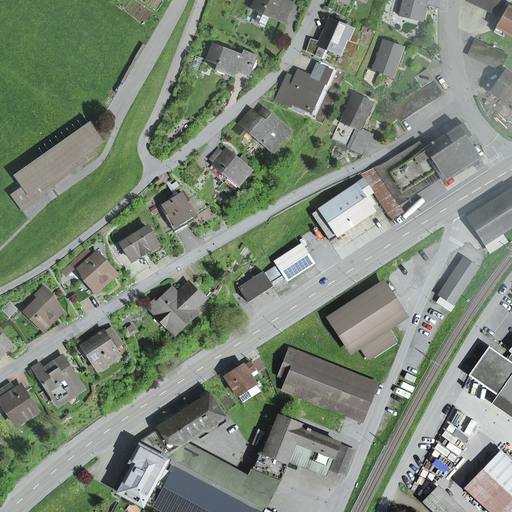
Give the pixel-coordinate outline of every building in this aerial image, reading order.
[(269,18),(271,15),(285,21),(293,3),(286,0),(254,0),(250,9),(259,13),(255,21),(266,26),(269,18)] [(403,0),(399,16),(417,20),(420,10),(423,10),(425,0),(403,0)] [(505,4),(495,0),(465,0),(465,1),(499,17),(505,4)] [(511,8),(508,6),(496,27),(505,32),(511,36),(511,8)] [(283,24),(285,21),(271,15),(269,18),(283,24)] [(339,54),(343,45),(340,43),(343,37),(346,38),(348,39),(352,30),(329,20),(320,42),(311,40),(307,51),(323,59),(328,49),(339,54)] [(502,36),(505,32),(496,27),(494,32),(502,36)] [(390,77),(394,65),(396,66),(403,47),(383,40),(372,71),(390,77)] [(501,69),(507,55),(474,40),(468,54),(501,69)] [(235,72),(237,68),(250,74),(257,55),(243,50),(242,54),(212,43),(207,57),(218,62),(217,65),(215,70),(234,77),(235,72)] [(196,56),(191,68),(198,71),(202,58),(196,56)] [(285,83),(277,100),(291,106),(292,103),(308,111),(310,107),(321,82),(325,84),(330,71),(317,65),(312,78),(299,72),(295,79),(292,86),(285,83)] [(389,79),(394,81),(399,67),(396,66),(394,65),(390,77),(389,79)] [(249,77),(250,74),(237,68),(235,72),(249,77)] [(422,88),(434,80),(426,69),(414,77),(422,88)] [(511,75),(505,71),(491,90),(511,105),(511,75)] [(285,83),(292,86),(295,79),(288,75),(285,83)] [(443,93),(434,80),(422,88),(390,108),(399,121),(443,93)] [(310,107),(314,109),(325,84),(321,82),(310,107)] [(353,93),(331,139),(348,147),(359,152),(363,143),(366,144),(371,135),(361,131),(357,128),(361,119),(364,120),(372,102),(353,93)] [(249,112),(239,123),(247,130),(271,150),(272,149),(287,131),(288,130),(264,110),(257,118),(249,112)] [(89,123),(99,137),(108,131),(98,116),(89,123)] [(357,128),(361,131),(366,121),(364,120),(361,119),(357,128)] [(93,149),(103,142),(99,137),(89,123),(88,123),(89,124),(89,125),(45,156),(16,176),(15,175),(23,187),(11,195),(23,212),(24,211),(47,196),(43,191),(49,187),(50,188),(50,187),(76,170),(74,168),(80,164),(81,166),(97,154),(98,155),(93,149)] [(242,136),(247,130),(239,123),(234,130),(242,136)] [(440,179),(478,155),(468,140),(465,135),(469,132),(463,123),(433,143),(432,141),(431,143),(432,144),(424,149),(415,155),(410,147),(383,164),(402,193),(408,194),(418,187),(427,181),(428,175),(435,171),(440,179)] [(272,149),(275,152),(290,133),(287,131),(272,149)] [(415,155),(424,149),(419,141),(410,147),(415,155)] [(363,143),(359,152),(348,147),(347,148),(348,149),(360,155),(361,155),(366,144),(363,143)] [(238,187),(238,188),(253,170),(247,165),(239,159),(226,148),(224,150),(220,146),(210,157),(215,161),(213,163),(214,163),(223,171),(218,177),(222,180),(225,180),(224,182),(234,191),(238,187)] [(247,165),(250,162),(242,155),(239,159),(247,165)] [(440,179),(442,182),(480,158),(478,155),(440,179)] [(182,174),(193,183),(204,170),(193,161),(182,174)] [(209,169),(218,177),(223,171),(214,163),(209,169)] [(408,194),(402,193),(383,164),(383,163),(360,174),(364,179),(372,192),(391,221),(404,213),(399,206),(440,179),(435,171),(428,175),(427,181),(418,187),(408,194)] [(368,194),(372,192),(364,179),(318,210),(337,236),(374,211),(371,206),(364,197),(368,194)] [(178,196),(175,191),(181,187),(177,181),(171,185),(169,181),(166,183),(173,194),(171,200),(172,199),(178,196)] [(511,188),(468,218),(485,243),(499,233),(511,224),(511,188)] [(162,206),(172,223),(170,224),(174,231),(187,223),(184,219),(190,216),(195,213),(190,206),(189,206),(186,203),(188,202),(182,193),(178,196),(172,199),(171,200),(162,206)] [(371,206),(374,204),(368,194),(364,197),(371,206)] [(330,241),(337,236),(318,210),(312,213),(330,241)] [(174,231),(176,235),(189,227),(187,223),(174,231)] [(156,242),(147,227),(134,235),(145,253),(147,251),(153,260),(166,252),(159,240),(156,242)] [(485,243),(490,251),(505,242),(499,233),(485,243)] [(148,264),(142,255),(145,253),(134,235),(118,245),(121,251),(125,249),(130,258),(127,259),(135,272),(148,264)] [(288,282),(314,264),(301,244),(274,261),(277,265),(264,274),(272,286),(285,278),(288,282)] [(148,264),(153,260),(147,251),(145,253),(142,255),(148,264)] [(115,275),(96,253),(91,258),(85,252),(72,263),(76,267),(76,266),(86,277),(85,279),(95,290),(103,283),(104,285),(115,275)] [(463,258),(439,295),(440,296),(453,305),(478,267),(463,258)] [(72,263),(63,271),(66,275),(76,267),(72,263)] [(239,289),(239,290),(247,302),(272,286),(264,274),(264,273),(239,289)] [(178,293),(183,299),(194,289),(189,283),(178,293)] [(385,325),(403,313),(385,286),(331,322),(348,349),(357,343),(367,358),(370,358),(396,342),(385,325)] [(53,316),(55,319),(57,317),(62,312),(54,303),(54,301),(54,298),(44,288),(36,295),(39,298),(25,312),(34,321),(36,318),(44,325),(53,316)] [(165,325),(174,335),(197,313),(193,310),(204,299),(194,289),(183,299),(178,293),(172,288),(163,297),(161,294),(151,304),(152,305),(153,303),(160,311),(160,316),(167,323),(165,325)] [(233,294),(241,307),(247,302),(239,290),(233,294)] [(440,296),(436,302),(450,312),(454,306),(453,305),(440,296)] [(167,323),(160,316),(160,311),(153,303),(152,305),(148,307),(165,325),(167,323)] [(25,342),(27,345),(61,324),(57,317),(55,319),(53,316),(44,325),(45,329),(25,342)] [(103,332),(106,335),(113,330),(111,327),(103,332)] [(108,367),(108,364),(120,357),(114,349),(122,344),(113,330),(106,335),(103,332),(86,343),(95,356),(90,359),(98,371),(100,370),(103,371),(108,367)] [(0,355),(10,345),(0,334),(0,355)] [(90,359),(95,356),(86,343),(82,346),(90,359)] [(488,348),(471,373),(499,393),(511,374),(511,353),(506,361),(488,348)] [(285,390),(360,420),(374,384),(289,350),(279,375),(290,379),(285,390)] [(251,396),(246,389),(255,383),(250,377),(266,367),(259,357),(250,363),(250,362),(237,370),(234,372),(226,377),(242,402),(251,396)] [(52,396),(56,403),(82,386),(64,360),(64,361),(61,362),(59,361),(56,361),(53,364),(43,370),(39,364),(27,372),(32,379),(38,376),(47,389),(52,396)] [(511,374),(499,393),(492,403),(511,417),(511,374)] [(6,396),(16,390),(11,382),(2,388),(6,396)] [(0,400),(17,425),(37,412),(21,386),(16,390),(6,396),(2,388),(0,389),(0,400)] [(56,403),(59,407),(84,390),(82,386),(56,403)] [(45,400),(52,396),(47,389),(40,394),(45,400)] [(196,398),(199,401),(200,400),(209,394),(208,393),(205,392),(196,398)] [(149,445),(158,450),(153,453),(162,458),(182,445),(197,435),(204,431),(208,431),(215,426),(217,422),(224,417),(225,417),(210,394),(209,394),(200,400),(199,401),(189,408),(181,413),(179,414),(174,418),(165,423),(159,427),(160,429),(158,430),(145,439),(149,445)] [(177,411),(179,414),(181,413),(189,408),(188,406),(185,405),(177,411)] [(277,479),(279,480),(287,459),(300,428),(301,426),(275,416),(254,469),(277,479)] [(215,426),(217,428),(227,422),(224,417),(217,422),(215,426)] [(158,450),(149,445),(145,439),(158,430),(160,429),(159,427),(135,443),(137,444),(153,453),(158,450)] [(301,461),(328,472),(339,444),(309,432),(310,430),(307,428),(306,431),(300,428),(287,459),(300,464),(301,461)] [(197,435),(200,440),(210,433),(208,431),(204,431),(197,435)] [(257,433),(252,445),(258,448),(263,435),(257,433)] [(119,493),(142,506),(144,503),(167,463),(168,461),(162,458),(153,453),(137,444),(126,464),(133,467),(119,493)] [(167,463),(188,475),(199,454),(182,445),(162,458),(168,461),(167,463)] [(341,445),(331,471),(345,476),(355,451),(341,445)] [(199,454),(188,475),(167,463),(144,503),(161,511),(257,511),(216,489),(227,468),(199,454)] [(511,470),(496,455),(481,470),(511,499),(511,470)] [(216,489),(257,511),(259,511),(273,486),(277,479),(254,469),(251,475),(248,480),(227,468),(216,489)] [(488,511),(511,511),(511,499),(481,470),(464,489),(488,511)] [(463,511),(437,487),(423,502),(434,511),(463,511)]
